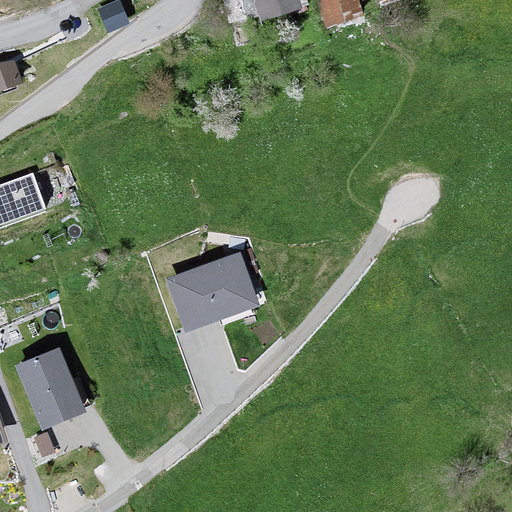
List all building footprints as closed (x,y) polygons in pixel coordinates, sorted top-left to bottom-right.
[(308,0),(258,0),(269,29),(313,13),(308,0)] [(362,0),(320,0),(332,36),(371,23),(362,0)] [(421,0),(391,0),(396,12),(422,1),(421,0)] [(124,4),(103,13),(114,39),(136,30),(124,4)] [(29,48),(0,59),(0,92),(41,77),(29,48)] [(32,171),(0,182),(0,225),(45,210),(32,171)] [(241,248),(167,276),(186,327),(260,300),(241,248)] [(65,353),(25,371),(54,436),(94,418),(65,353)] [(0,406),(0,454),(16,448),(0,406)]
